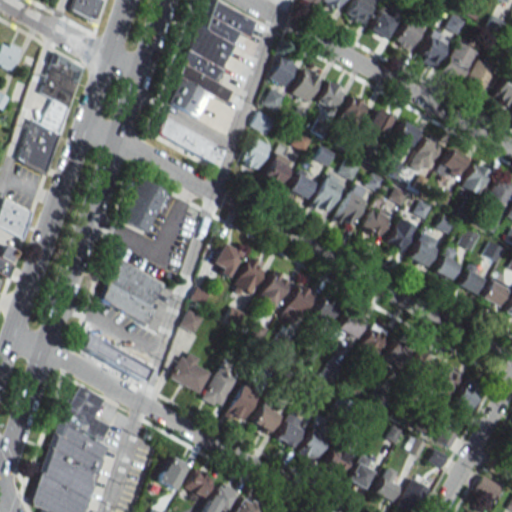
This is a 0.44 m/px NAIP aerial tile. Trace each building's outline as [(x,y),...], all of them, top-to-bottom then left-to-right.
[(69,0),(96,0),(92,16),(91,17),(89,18),(87,18),(85,17),(84,19),(66,9),(69,0)] [(235,33),(245,37),(253,19),(209,0),(205,0),(161,102),(197,117),(206,96),(221,103),(227,88),(214,82),(235,33)] [(318,0),(333,9),(338,0),(318,0)] [(349,0),(341,14),(356,24),(371,0),(349,0)] [(382,38),(392,18),(375,10),(366,30),(382,38)] [(452,33),(460,20),(448,13),(440,26),(452,33)] [(406,51),(419,24),(404,16),(391,43),(406,51)] [(413,59),(429,66),(443,37),(428,29),(413,59)] [(16,49),(0,40),(0,67),(5,71),(16,49)] [(457,80),(473,51),(454,41),(439,70),(457,80)] [(61,106),(47,98),(34,91),(49,51),(76,66),(61,106)] [(280,86),(293,64),(278,55),(265,77),(280,86)] [(463,82),(481,90),(491,67),(473,59),(463,82)] [(303,102),(318,75),(301,66),(287,93),(303,102)] [(488,97),(503,105),(511,88),(511,76),(502,71),(488,97)] [(314,101),(330,109),(341,87),(326,79),(314,101)] [(281,94),(267,87),(259,104),(272,111),(281,94)] [(365,103),(349,95),(337,116),(352,124),(365,103)] [(52,133),(61,106),(47,98),(34,123),(52,133)] [(361,130),(378,139),(389,116),(373,108),(361,130)] [(270,118),(254,110),(246,126),(262,133),(270,118)] [(209,163),(218,146),(160,116),(151,133),(209,163)] [(26,119),(34,123),(52,133),(40,172),(12,157),(26,119)] [(414,129),(399,121),(388,141),(404,149),(414,129)] [(426,161),(436,143),(421,135),(411,153),(426,161)] [(252,170),(265,145),(249,136),(236,161),(252,170)] [(434,170),(452,178),(462,155),(444,148),(434,170)] [(275,184),(288,158),(272,150),(259,177),(275,184)] [(472,194),(486,170),(470,161),(457,185),(472,194)] [(312,178),(296,168),(283,188),(299,198),(312,178)] [(339,182),(323,173),(305,204),(322,213),(339,182)] [(480,200),(495,209),(511,185),(496,175),(480,200)] [(116,219),(146,232),(164,190),(135,177),(116,219)] [(360,198),(343,190),(330,217),(348,225),(360,198)] [(0,198),(0,228),(16,237),(25,211),(0,198)] [(384,218),(366,209),(357,227),(375,236),(384,218)] [(410,225),(395,217),(381,242),(397,250),(410,225)] [(404,257),(419,265),(433,241),(417,232),(404,257)] [(206,267),(225,276),(238,252),(219,243),(206,267)] [(0,275),(3,277),(8,264),(5,262),(11,249),(0,244),(0,275)] [(228,286),(244,295),(261,267),(246,258),(228,286)] [(143,322),(161,280),(112,259),(94,300),(143,322)] [(481,274),(465,264),(452,283),(468,294),(481,274)] [(287,279),(270,270),(254,300),(271,309),(287,279)] [(476,298),(492,306),(503,284),(487,276),(476,298)] [(294,323),(310,291),(294,283),(277,315),(294,323)] [(511,317),(511,290),(500,311),(511,317)] [(333,307),(317,298),(307,316),(322,325),(333,307)] [(176,325),(191,333),(199,317),(185,309),(176,325)] [(334,339),(342,332),(347,337),(357,328),(345,315),(327,332),(334,339)] [(382,333),(368,325),(354,349),(369,357),(382,333)] [(147,364),(84,337),(78,352),(140,378),(147,364)] [(378,358),(396,367),(406,347),(388,338),(378,358)] [(166,378),(195,393),(206,372),(194,366),(198,360),(180,351),(166,378)] [(430,361),(417,353),(406,371),(420,379),(430,361)] [(440,403),(455,374),(439,365),(424,395),(440,403)] [(198,398),(213,405),(225,381),(211,374),(198,398)] [(476,387),(461,380),(450,405),(465,412),(476,387)] [(80,511),(102,446),(98,444),(105,423),(92,418),(100,395),(67,384),(27,505),(44,511),(43,511),(80,511)] [(237,421),(252,394),(236,385),(221,412),(237,421)] [(265,433),(277,411),(259,401),(248,423),(265,433)] [(287,446),(301,422),(285,413),(271,437),(287,446)] [(324,437),(308,428),(293,453),(309,462),(324,437)] [(446,447),(453,435),(441,428),(434,440),(446,447)] [(413,455),(421,443),(409,434),(400,446),(413,455)] [(346,453),(328,446),(319,467),(337,474),(346,453)] [(444,455),(430,448),(423,461),(437,468),(444,455)] [(372,462),(356,454),(343,480),(359,488),(372,462)] [(154,481),(171,489),(183,463),(166,455),(154,481)] [(180,489),(197,498),(208,476),(191,467),(180,489)] [(390,471),(381,467),(369,492),(386,500),(394,484),(386,480),(390,471)] [(489,498),(496,484),(477,475),(470,489),(489,498)] [(412,511),(425,487),(406,477),(393,503),(409,511),(412,511)] [(198,511),(219,511),(231,489),(215,481),(198,511)] [(511,511),(511,493),(510,493),(503,508),(511,511)] [(251,511),(255,505),(238,495),(228,511),(251,511)]
